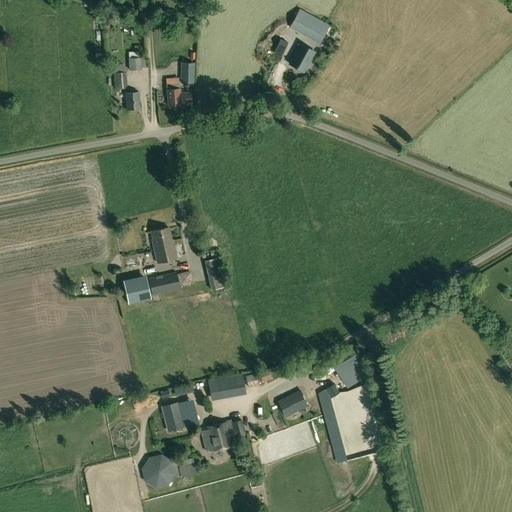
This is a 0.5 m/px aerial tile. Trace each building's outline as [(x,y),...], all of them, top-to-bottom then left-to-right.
[(328,26),(298,9),(288,27),(318,43),(328,26)] [(299,43),(288,64),(304,73),(316,51),(299,43)] [(128,58),(129,70),(141,70),(141,57),(128,58)] [(181,63),(180,82),(194,83),(195,63),(181,63)] [(127,89),(126,72),(113,73),(114,89),(127,89)] [(168,106),(180,105),(179,89),(166,90),(168,106)] [(127,109),(140,108),(139,93),(126,93),(127,109)] [(169,227),(151,231),(154,244),(153,244),(157,263),(177,258),(173,240),(172,241),(169,227)] [(204,261),(211,290),(225,287),(219,257),(204,261)] [(148,279),(152,295),(180,289),(176,271),(148,279)] [(178,274),(181,285),(192,283),(189,271),(178,274)] [(127,286),(130,299),(148,295),(145,282),(127,286)] [(353,367),(367,359),(358,344),(344,353),(353,367)] [(262,383),(272,379),(269,368),(258,372),(262,383)] [(248,388),(259,384),(255,373),(245,376),(248,388)] [(219,396),(244,392),(241,375),(216,379),(219,396)] [(326,383),(336,388),(339,382),(328,377),(326,383)] [(192,384),(174,388),(176,395),(193,391),(192,384)] [(285,418),(309,406),(301,389),(277,401),(285,418)] [(177,403),(161,407),(167,431),(183,427),(177,403)] [(233,429),(227,431),(229,437),(235,436),(235,437),(245,435),(241,421),(231,423),(233,429)] [(206,427),(212,450),(231,445),(229,437),(227,431),(225,423),(206,427)] [(147,458),(141,469),(143,481),(154,488),(167,486),(174,475),(171,462),(160,455),(147,458)]
